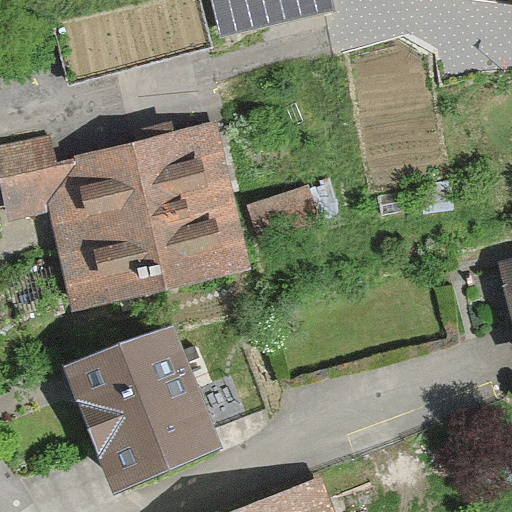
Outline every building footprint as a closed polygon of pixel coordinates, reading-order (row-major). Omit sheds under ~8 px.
[(182,0),(59,35),(74,90),(216,50),(201,0),(182,0)] [(335,0),(213,0),(225,46),(340,17),(335,0)] [(222,130),(141,150),(177,298),(259,278),(222,130)] [(177,298),(141,150),(62,169),(54,138),(0,150),(0,168),(15,230),(54,220),(79,322),(177,298)] [(315,190),(250,209),(261,243),(325,225),(315,190)] [(273,336),(287,390),(461,343),(446,289),(273,336)] [(181,336),(67,371),(120,503),(231,460),(220,433),(268,413),(247,360),(198,379),(181,336)] [(333,511),(325,487),(256,511),(333,511)]
